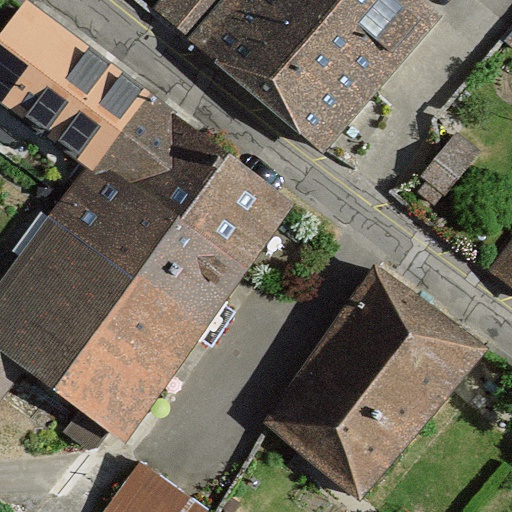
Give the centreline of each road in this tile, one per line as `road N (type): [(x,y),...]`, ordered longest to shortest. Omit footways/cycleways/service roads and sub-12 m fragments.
road 1 (residential): [(357,223),(217,436),(129,454),(80,489),(0,495)]
road 2 (residential): [(70,0),(357,223)]
road 3 (residential): [(357,223),(511,333)]
